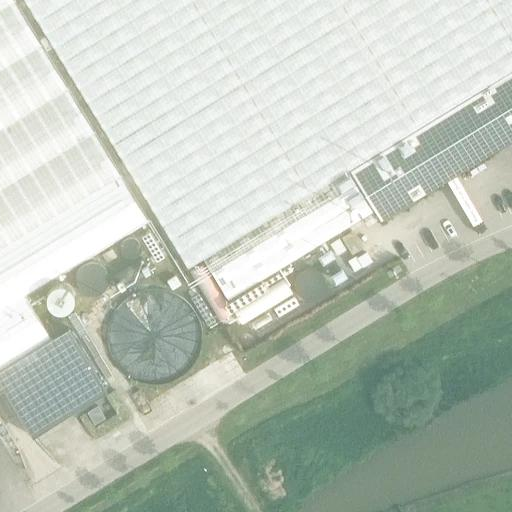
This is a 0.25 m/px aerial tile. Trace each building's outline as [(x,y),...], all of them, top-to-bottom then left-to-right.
[(0,0),(0,308),(24,294),(147,220),(12,0),(0,0)] [(511,0),(12,0),(147,220),(178,272),(203,257),(348,168),(488,83),(511,68),(511,0)] [(348,168),(203,257),(228,298),(373,210),(380,221),(511,140),(511,68),(488,83),(348,168)] [(351,231),(341,237),(351,254),(362,248),(351,231)] [(328,250),(319,256),(334,280),(343,274),(328,250)] [(357,258),(362,267),(371,261),(365,252),(357,258)] [(141,261),(111,280),(120,294),(150,275),(141,261)] [(167,280),(172,290),(181,284),(175,275),(167,280)] [(24,294),(0,308),(0,389),(3,388),(32,436),(107,391),(68,327),(51,338),(24,294)]
